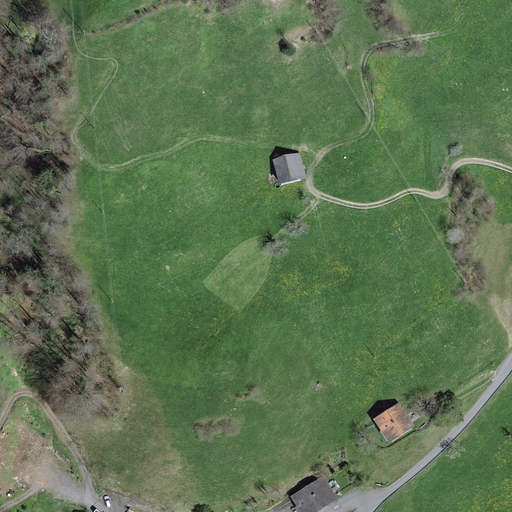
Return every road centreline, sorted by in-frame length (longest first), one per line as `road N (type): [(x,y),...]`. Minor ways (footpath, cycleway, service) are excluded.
road 1 (track): [(317,188),(376,207),(408,191),(437,196),(463,160),(511,170)]
road 2 (unclassified): [(379,499),(441,447),(511,363)]
